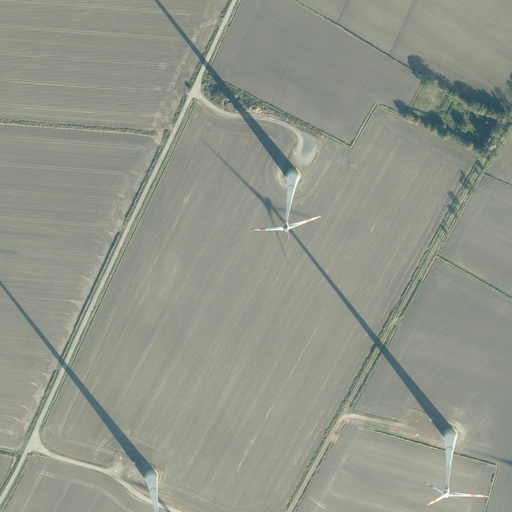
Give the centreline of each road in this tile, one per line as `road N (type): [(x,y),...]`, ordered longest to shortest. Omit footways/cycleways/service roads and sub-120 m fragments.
road 1 (track): [(0,499),(236,0)]
road 2 (track): [(285,511),(438,228),(511,115)]
road 3 (track): [(28,447),(105,470),(184,511)]
road 4 (track): [(193,89),(222,111),(265,112),(313,134)]
